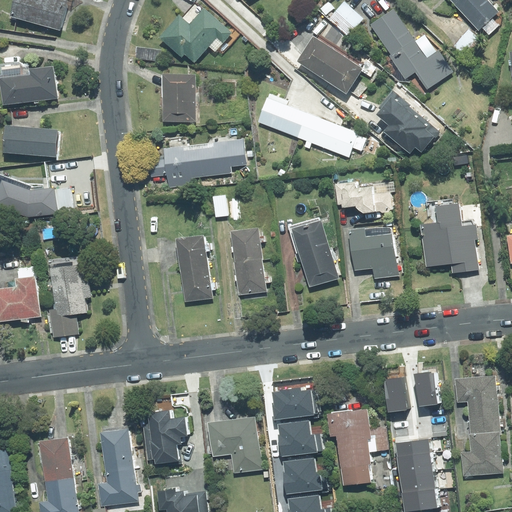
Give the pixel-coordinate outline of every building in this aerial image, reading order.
[(14,0),(10,17),(60,30),(65,10),(71,11),(73,0),(14,0)] [(492,17),(499,12),(487,0),(459,0),(455,4),(479,30),(482,27),(489,35),(499,25),(492,17)] [(344,2),(330,18),(348,34),(363,19),(344,2)] [(208,46),(215,52),(217,50),(223,55),(241,35),(232,27),(229,31),(204,9),(203,10),(195,3),(183,18),(179,14),(159,38),(182,57),(184,54),(194,62),(208,46)] [(415,41),(393,10),(371,25),(392,55),(390,56),(405,78),(415,71),(427,89),(452,72),(438,51),(436,53),(424,35),(415,41)] [(482,41),(469,29),(454,46),(467,58),(482,41)] [(316,38),(313,37),(297,61),(346,93),(362,69),(360,67),(362,64),(318,36),(316,38)] [(162,50),(137,47),(136,59),(161,62),(162,50)] [(20,62),(0,64),(0,85),(2,105),(58,99),(53,65),(29,68),(28,65),(20,62)] [(196,75),(163,75),(163,122),(195,122),(196,75)] [(411,105),(393,90),(378,107),(380,109),(376,114),(389,125),(384,131),(410,153),(415,146),(421,151),(434,136),(436,137),(440,132),(409,107),(411,105)] [(258,122),(298,137),(307,113),(287,105),(289,101),(269,93),(258,122)] [(352,148),(362,152),(367,138),(358,135),(358,133),(307,113),(298,137),(307,141),(305,146),(309,148),(312,142),(349,157),(352,148)] [(58,130),(5,125),(3,152),(56,157),(58,130)] [(243,139),(164,149),(165,157),(167,175),(169,188),(195,185),(194,177),(231,173),(231,166),(246,164),(243,139)] [(149,159),(151,177),(167,175),(165,157),(149,159)] [(31,187),(0,176),(0,207),(28,217),(58,213),(58,211),(55,190),(55,188),(44,189),(43,185),(31,187)] [(342,207),(356,206),(359,210),(363,213),(392,210),(390,192),(394,192),(393,182),(373,184),(374,187),(359,188),(358,182),(336,185),(338,205),(342,205),(342,207)] [(58,211),(73,209),(70,188),(55,190),(58,211)] [(227,195),(213,196),(216,217),(230,215),(227,195)] [(453,272),(478,269),(474,240),(478,239),(476,224),(475,225),(471,220),(461,221),(459,203),(435,206),(437,223),(420,225),(426,266),(452,263),(453,272)] [(319,219),(289,228),(299,262),(302,261),(310,287),(339,278),(321,220),(319,221),(319,219)] [(231,231),(234,262),(262,259),(260,242),(266,242),(265,236),(259,237),(258,228),(231,231)] [(349,230),(355,270),(373,268),(375,278),(399,275),(391,228),(376,228),(349,230)] [(203,235),(176,239),(180,270),(208,266),(203,235)] [(76,314),(87,313),(85,298),(91,298),(89,283),(82,284),(79,259),(50,263),(56,309),(57,317),(76,314)] [(264,277),(262,259),(234,262),(238,295),(267,292),(266,283),(272,282),(271,276),(264,277)] [(208,266),(180,270),(185,302),(212,298),(208,266)] [(0,288),(0,321),(20,319),(21,322),(29,323),(29,318),(40,316),(35,276),(15,279),(16,287),(0,288)] [(57,317),(56,309),(50,310),(53,337),(79,334),(76,314),(57,317)] [(499,375),(457,378),(459,403),(471,402),(475,452),(463,453),(465,477),(507,473),(499,375)] [(436,383),(422,385),(422,391),(408,393),(418,467),(453,462),(443,388),(437,389),(436,383)] [(333,436),(341,436),(346,485),(378,482),(375,452),(390,450),(388,427),(373,429),(371,408),(339,411),(330,412),(333,436)] [(145,425),(149,466),(184,462),(182,443),(186,443),(185,436),(192,435),(190,417),(179,418),(179,410),(147,413),(148,424),(145,425)] [(320,412),(290,411),(288,479),(319,479),(320,412)] [(211,422),(215,456),(234,454),(236,473),(266,470),(260,417),(211,422)] [(282,418),(265,420),(266,439),(284,437),(282,418)] [(102,483),(105,506),(141,502),(133,427),(104,430),(110,482),(102,483)] [(82,511),(71,436),(43,440),(52,500),(43,502),(44,511),(82,511)] [(0,511),(22,511),(12,448),(0,450),(0,511)] [(414,466),(393,469),(396,495),(417,493),(414,466)] [(188,490),(162,493),(163,511),(212,511),(210,491),(188,494),(188,490)]
